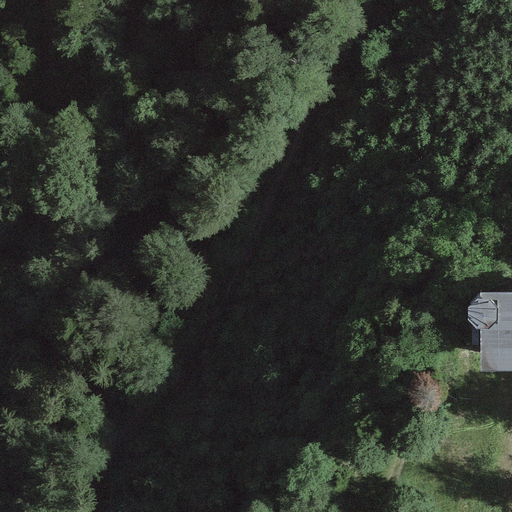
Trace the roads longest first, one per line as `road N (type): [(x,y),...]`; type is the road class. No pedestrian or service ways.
road 1 (track): [(380,0),(307,111),(230,292),(191,357),(120,442),(93,511)]
road 2 (track): [(395,511),(396,478),(419,439),(464,406)]
